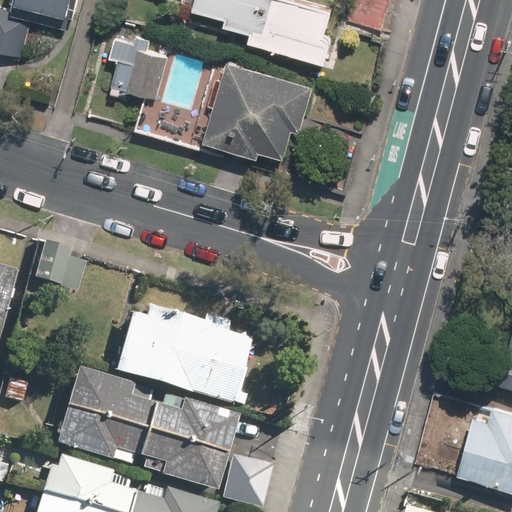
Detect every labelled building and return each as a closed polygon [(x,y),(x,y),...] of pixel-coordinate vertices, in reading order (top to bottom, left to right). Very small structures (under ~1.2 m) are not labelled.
[(13,0),(13,1),(6,0),(0,0),(0,41),(23,46),(31,7),(81,17),(84,0),(13,0)] [(204,0),(203,6),(236,13),(234,23),(260,29),(256,45),(338,62),(349,5),(325,0),(204,0)] [(398,1),(394,0),(357,0),(352,25),(390,35),(398,1)] [(136,42),(120,39),(116,38),(111,59),(119,61),(114,86),(118,86),(159,96),(169,55),(148,50),(151,39),(138,36),(137,40),(136,42)] [(314,86),(225,62),(203,142),(258,157),(259,154),(286,161),(295,131),(301,132),(314,86)] [(0,334),(16,273),(0,269),(0,334)] [(266,338),(142,304),(123,372),(85,362),(61,447),(43,511),(217,511),(222,495),(250,503),(263,459),(235,451),(266,338)] [(480,408),(466,462),(511,473),(511,400),(501,398),(498,413),(480,408)] [(485,511),(409,494),(404,511),(485,511)]
